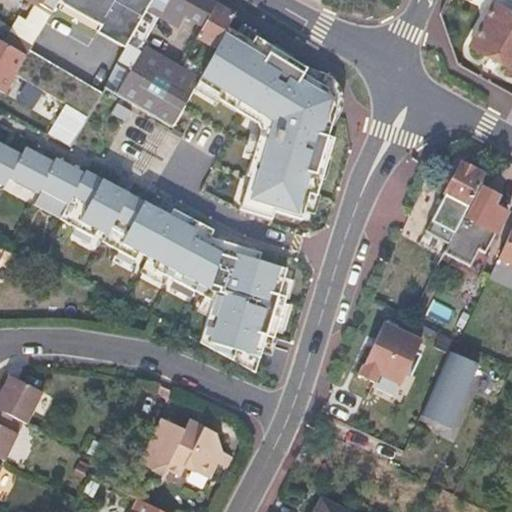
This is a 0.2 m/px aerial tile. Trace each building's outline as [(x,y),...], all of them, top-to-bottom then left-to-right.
[(17,17),(8,32),(31,46),(59,0),(58,0),(28,0),(35,4),(25,21),(17,17)] [(58,0),(59,0),(102,25),(100,27),(111,33),(125,9),(121,7),(125,0),(58,0)] [(145,10),(151,0),(125,0),(121,7),(125,9),(111,33),(127,42),(128,41),(134,29),(145,10)] [(212,4),(204,0),(151,0),(145,10),(145,11),(176,28),(182,17),(200,26),(212,4)] [(212,4),(200,26),(200,28),(194,38),(213,50),(226,27),(232,16),(212,4)] [(511,69),(511,15),(492,4),(468,45),(511,69)] [(251,42),(226,27),(213,50),(196,80),(218,93),(216,97),(257,121),(262,132),(246,175),(249,176),(240,209),(274,219),(276,211),(302,218),(310,192),(317,194),(323,173),(317,171),(322,155),(328,157),(334,135),(328,134),(336,105),(328,85),(303,71),(306,65),(288,55),(285,60),(270,52),(273,46),(254,36),(251,42)] [(127,42),(113,67),(120,71),(132,50),(135,52),(139,47),(128,41),(127,42)] [(0,97),(1,98),(14,75),(21,61),(23,58),(0,44),(0,97)] [(14,75),(86,115),(101,88),(66,69),(30,47),(23,58),(21,61),(14,75)] [(169,128),(196,80),(177,69),(141,49),(126,75),(114,96),(169,128)] [(113,67),(101,88),(114,96),(126,75),(120,71),(113,67)] [(201,345),(257,374),(269,338),(274,340),(288,297),(280,294),(288,269),(260,260),(262,253),(211,237),(213,230),(172,209),(165,223),(152,216),(156,209),(125,193),(121,201),(109,194),(113,187),(83,171),(81,174),(52,159),(50,163),(21,148),(17,156),(0,146),(0,190),(1,191),(5,182),(35,197),(37,193),(65,207),(57,222),(92,239),(95,232),(104,237),(100,244),(135,261),(138,254),(156,263),(152,270),(213,302),(201,345)] [(463,217),(483,176),(459,164),(427,230),(450,242),(463,217)] [(484,250),(492,232),(503,210),(492,205),(497,195),(482,188),(467,219),(463,217),(450,242),(445,253),(468,264),(476,247),(484,250)] [(511,229),(499,257),(511,262),(511,229)] [(468,318),(474,304),(447,291),(441,306),(468,318)] [(402,385),(422,341),(384,324),(360,377),(376,384),(380,375),(402,385)] [(480,365),(450,352),(422,417),(452,429),(480,365)] [(0,409),(15,417),(29,424),(45,391),(13,375),(3,392),(0,390),(0,409)] [(0,459),(5,462),(20,434),(9,428),(15,417),(0,409),(0,459)] [(188,472),(211,484),(224,458),(219,441),(193,427),(188,436),(166,425),(142,468),(166,480),(169,473),(183,481),(188,472)] [(90,495),(103,502),(109,491),(96,485),(90,495)] [(159,511),(137,500),(130,511),(159,511)]
